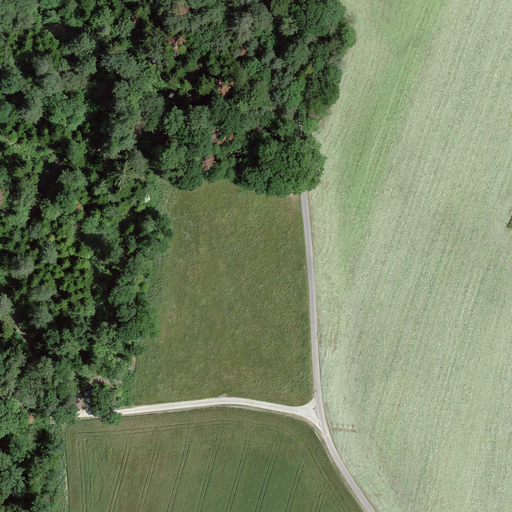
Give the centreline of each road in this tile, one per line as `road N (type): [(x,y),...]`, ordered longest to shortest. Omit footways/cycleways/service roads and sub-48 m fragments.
road 1 (track): [(371,511),(322,427),(300,411),(207,401),(104,413),(78,397),(45,362),(0,274)]
road 2 (track): [(272,0),(287,38),(297,122),(322,427)]
